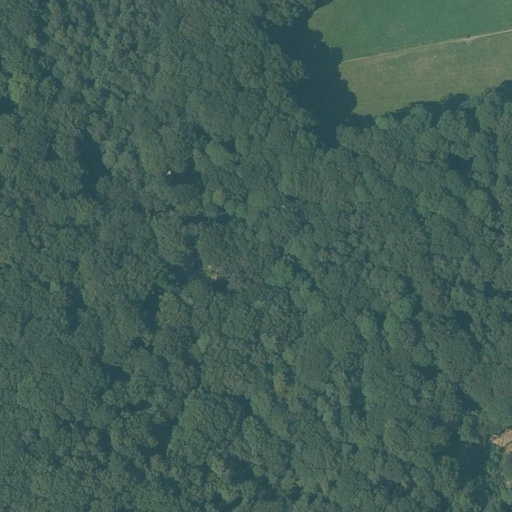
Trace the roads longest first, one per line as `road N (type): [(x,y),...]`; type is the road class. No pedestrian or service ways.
road 1 (unclassified): [(194,278),(273,211),(378,147),(511,123)]
road 2 (unclassified): [(242,0),(187,34),(166,63),(163,142),(194,278)]
road 3 (unclassified): [(0,332),(60,362),(95,366),(194,278)]
